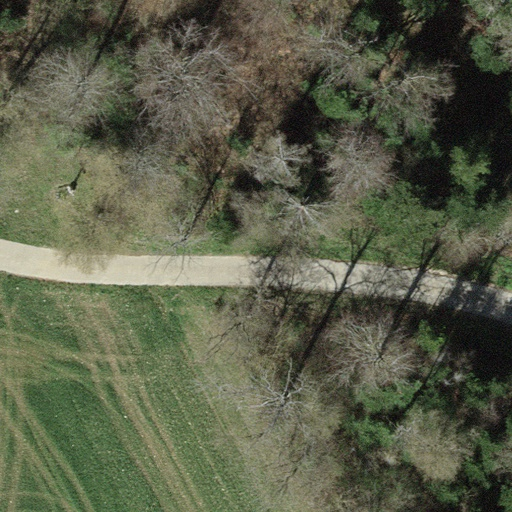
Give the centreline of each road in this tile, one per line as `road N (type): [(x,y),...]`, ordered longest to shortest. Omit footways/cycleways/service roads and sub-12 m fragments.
road 1 (track): [(0,256),(394,282),(511,309)]
road 2 (track): [(31,0),(12,260)]
